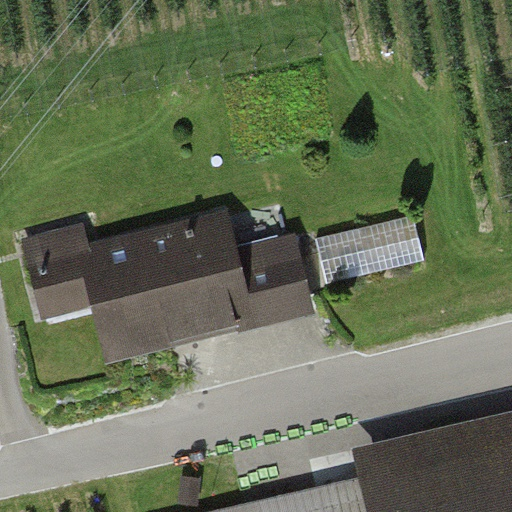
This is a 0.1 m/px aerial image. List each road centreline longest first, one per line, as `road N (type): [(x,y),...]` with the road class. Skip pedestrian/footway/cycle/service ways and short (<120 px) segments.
road 1 (unclassified): [(0,476),(511,360)]
road 2 (track): [(33,469),(0,279)]
